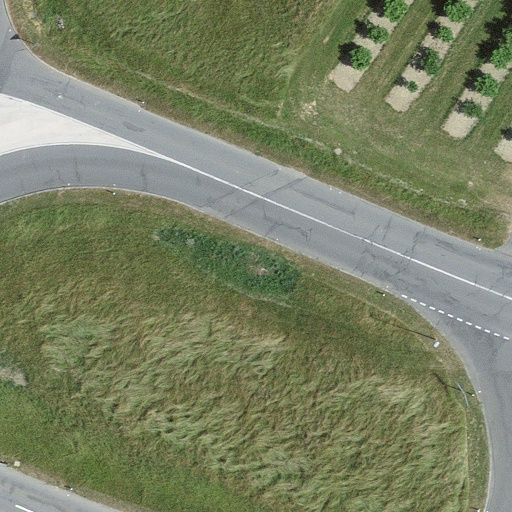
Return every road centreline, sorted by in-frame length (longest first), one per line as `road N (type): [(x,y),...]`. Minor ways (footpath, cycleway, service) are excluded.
road 1 (tertiary): [(236,186),(511,299)]
road 2 (tertiary): [(236,186),(162,139),(0,77)]
road 3 (tertiary): [(0,180),(108,165),(236,186)]
